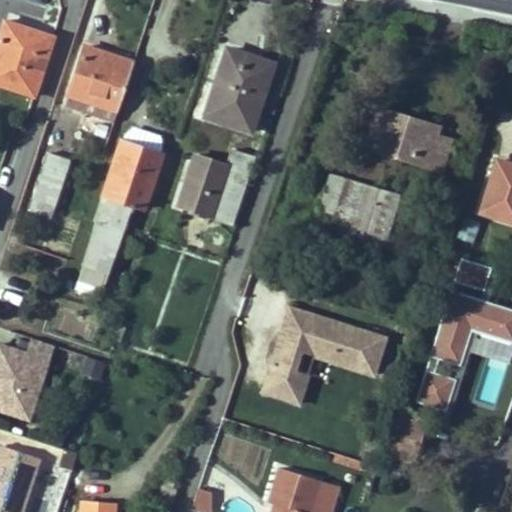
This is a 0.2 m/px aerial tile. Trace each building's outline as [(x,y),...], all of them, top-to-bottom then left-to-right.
[(0,91),(36,102),(57,39),(11,26),(0,59),(0,91)] [(225,43),(205,111),(249,125),(272,56),(225,43)] [(114,112),(129,62),(90,49),(74,99),(72,107),(111,119),(114,112)] [(374,101),(359,149),(439,172),(447,141),(432,137),(436,120),(374,101)] [(121,137),(119,146),(99,217),(109,219),(130,148),(135,134),(128,132),(121,137)] [(145,207),(159,154),(160,149),(157,140),(135,134),(130,148),(109,219),(125,224),(131,204),(145,207)] [(43,204),(62,209),(83,143),(64,136),(43,204)] [(177,198),(209,207),(224,159),(247,167),(252,149),(229,143),(224,158),(192,149),(177,198)] [(511,161),(494,157),(479,209),(511,218),(511,161)] [(232,215),(247,167),(224,159),(209,207),(232,215)] [(324,224),(338,177),(321,171),(306,218),(324,224)] [(334,227),(360,235),(373,187),(338,177),(324,224),(334,227)] [(391,192),(373,187),(360,235),(334,227),(331,238),(374,250),(391,192)] [(462,218),(457,242),(474,245),(478,221),(462,218)] [(93,272),(107,224),(97,221),(81,269),(93,272)] [(109,276),(124,229),(107,224),(93,272),(109,276)] [(491,267),(461,258),(454,281),(484,290),(491,267)] [(488,301),(497,273),(490,271),(484,290),(480,299),(488,301)] [(415,401),(446,411),(456,379),(434,372),(439,359),(460,366),(471,331),(511,343),(511,309),(451,290),(415,401)] [(379,376),(389,339),(315,318),(292,311),(286,333),(268,395),(305,406),(313,378),(299,373),(304,354),(379,376)] [(50,360),(55,345),(31,337),(26,353),(48,360),(50,360)] [(0,409),(19,416),(26,397),(35,400),(48,360),(26,353),(0,343),(0,409)] [(87,358),(82,374),(98,379),(103,362),(87,358)] [(54,377),(50,384),(58,389),(62,382),(54,377)] [(19,416),(29,419),(35,400),(26,397),(19,416)] [(431,426),(402,417),(391,459),(419,467),(431,426)] [(0,511),(22,511),(41,458),(0,444),(0,511)] [(77,453),(64,449),(59,465),(72,469),(77,453)] [(358,472),(361,461),(334,453),(330,465),(358,472)] [(319,511),(327,486),(287,474),(276,509),(284,511),(319,511)] [(192,509),(202,511),(209,511),(215,494),(198,489),(192,509)]
